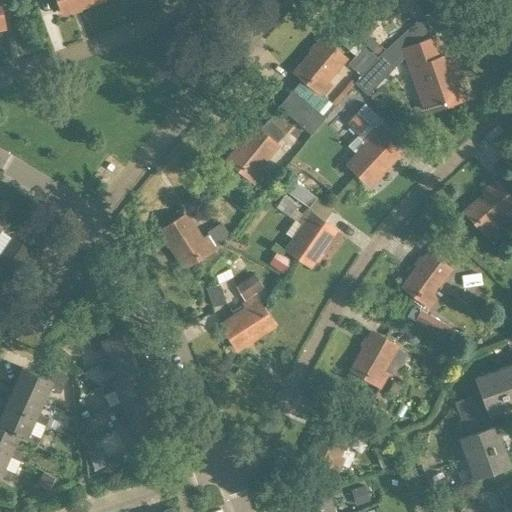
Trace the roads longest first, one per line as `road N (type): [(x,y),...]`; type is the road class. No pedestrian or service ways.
road 1 (residential): [(238,491),(345,289),(423,191),(511,113)]
road 2 (residential): [(94,220),(274,0)]
road 3 (residential): [(225,466),(161,310),(118,242),(94,220)]
road 4 (residential): [(0,82),(204,0)]
road 5 (residential): [(0,351),(94,220)]
road 6 (residential): [(80,511),(225,466)]
